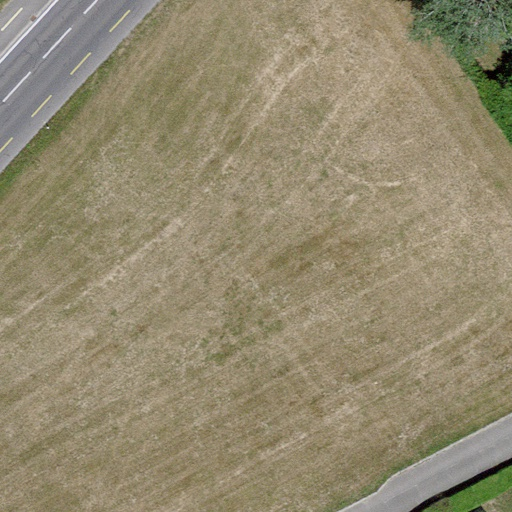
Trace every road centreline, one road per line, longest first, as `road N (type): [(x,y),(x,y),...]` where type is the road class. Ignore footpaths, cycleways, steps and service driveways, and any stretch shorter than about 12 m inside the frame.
road 1 (primary): [(0,115),(106,0)]
road 2 (residential): [(391,511),(511,449)]
